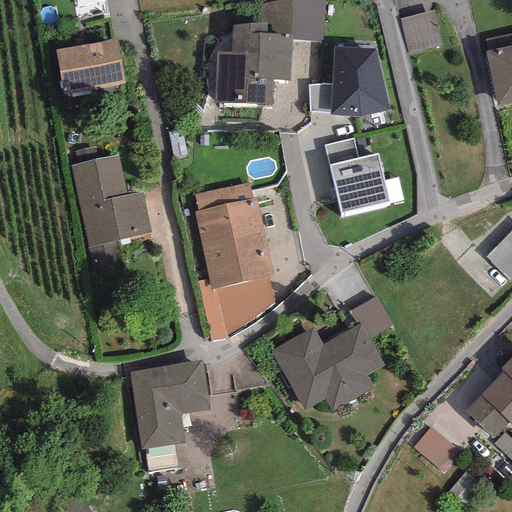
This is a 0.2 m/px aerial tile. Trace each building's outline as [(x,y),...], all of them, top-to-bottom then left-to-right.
[(292,35),(291,40),(323,43),(324,0),(294,0),(260,5),(259,23),(266,23),(266,33),(292,35)] [(399,19),(408,54),(441,45),(432,11),(399,19)] [(266,23),(259,23),(232,26),(230,52),(216,53),(214,103),(271,105),(272,80),(289,82),(291,40),(292,35),(266,33),(266,23)] [(497,107),(511,103),(511,34),(485,40),(487,51),(485,51),(497,107)] [(116,38),(55,50),(63,94),(124,84),(116,38)] [(375,49),(333,47),(331,85),(330,113),(330,115),(359,117),(389,109),(375,49)] [(308,86),(309,112),(330,113),(331,85),(308,86)] [(328,165),(357,158),(352,139),(324,146),(328,165)] [(94,147),(74,152),(77,165),(97,160),(94,147)] [(357,158),(328,165),(340,214),(389,202),(377,153),(357,158)] [(113,242),(151,233),(141,193),(126,195),(117,155),(97,160),(77,165),(70,166),(95,282),(112,280),(107,256),(116,254),(113,242)] [(268,277),(273,276),(255,198),(251,199),(248,184),(194,196),(198,211),(194,212),(208,279),(211,290),(268,277)] [(511,240),(491,261),(511,281),(511,240)] [(226,336),(273,304),(268,277),(211,290),(208,279),(198,282),(210,341),(227,339),(226,336)] [(368,340),(392,326),(374,297),(349,311),(358,327),(360,325),(368,340)] [(312,328),(271,351),(303,409),(324,399),(331,411),(373,388),(365,375),(383,365),(368,340),(360,325),(358,327),(322,347),(312,328)] [(508,423),(511,426),(511,356),(500,369),(503,372),(480,395),(508,423)] [(200,361),(129,372),(141,450),(184,443),(180,415),(208,411),(200,361)] [(493,439),(508,423),(480,395),(465,412),(493,439)] [(442,470),(458,448),(429,426),(413,447),(442,470)] [(504,433),(493,444),(511,462),(511,435),(510,438),(504,433)]
